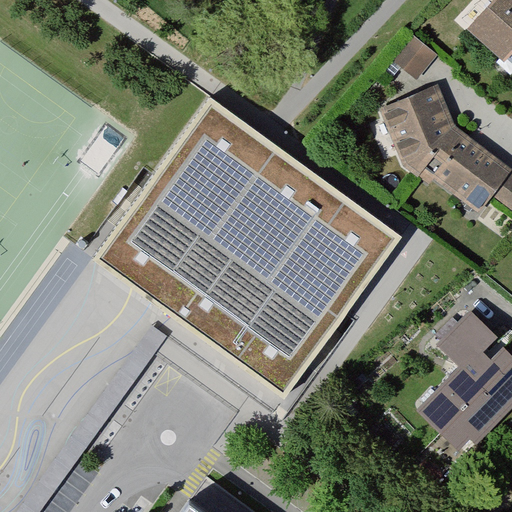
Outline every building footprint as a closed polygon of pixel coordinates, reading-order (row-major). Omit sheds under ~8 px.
[(511,0),(500,0),(473,31),(506,60),(501,66),(511,76),(511,0)] [(441,58),(415,38),(407,49),(433,69),(441,58)] [(455,133),(436,89),(388,111),(412,165),(424,176),(427,172),(455,133)] [(279,390),(395,232),(208,95),(92,253),(279,390)] [(511,177),(511,173),(455,133),(427,172),(485,214),(511,177)] [(500,341),(473,315),(442,347),(466,370),(424,413),(448,436),(460,423),(482,444),(511,413),(511,360),(505,354),(489,371),(479,362),(500,341)] [(39,511),(47,501),(33,492),(20,511),(39,511)] [(207,511),(190,499),(180,511),(207,511)]
